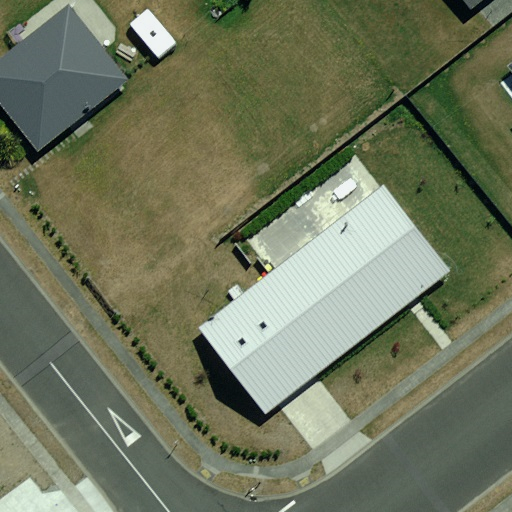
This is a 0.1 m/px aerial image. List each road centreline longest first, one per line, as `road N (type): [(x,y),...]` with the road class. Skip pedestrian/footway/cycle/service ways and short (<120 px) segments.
road 1 (residential): [(0,299),(168,511)]
road 2 (residential): [(371,511),(511,402)]
